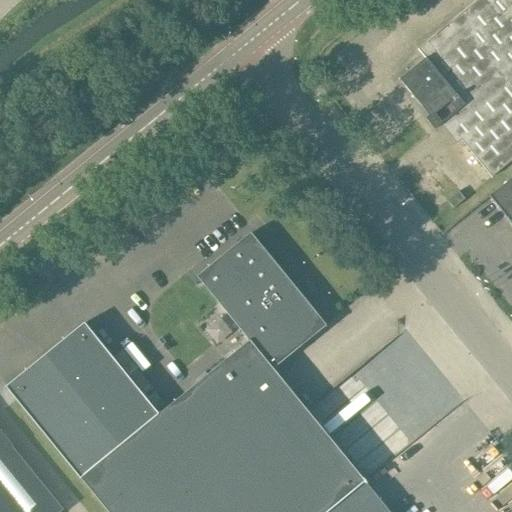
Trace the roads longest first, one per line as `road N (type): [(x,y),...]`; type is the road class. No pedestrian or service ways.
road 1 (unclassified): [(511,374),(243,47)]
road 2 (tertiary): [(0,245),(243,47)]
road 3 (unknown): [(510,371),(378,490)]
